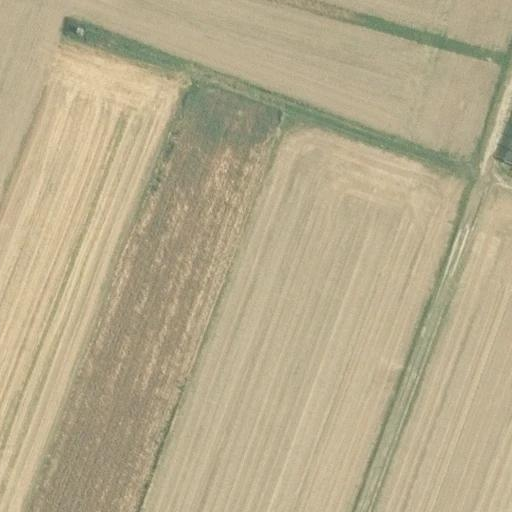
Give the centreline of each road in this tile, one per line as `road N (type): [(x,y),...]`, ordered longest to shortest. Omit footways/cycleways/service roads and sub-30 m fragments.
road 1 (track): [(511,80),(484,178),(359,511)]
road 2 (track): [(511,187),(86,35)]
